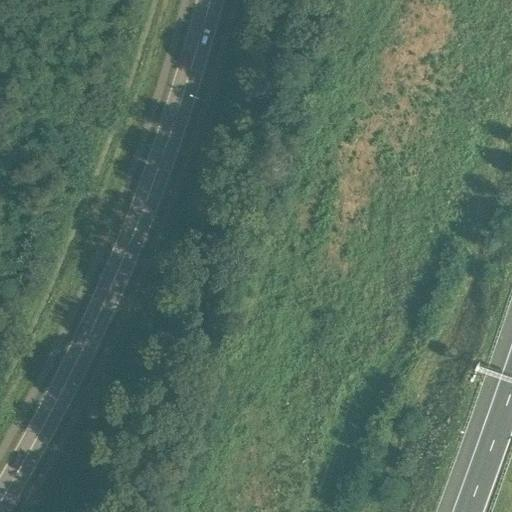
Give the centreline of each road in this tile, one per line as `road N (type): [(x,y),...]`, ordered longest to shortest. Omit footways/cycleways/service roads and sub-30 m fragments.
road 1 (secondary): [(0,503),(144,208),(211,0)]
road 2 (motorway): [(511,385),(466,511)]
